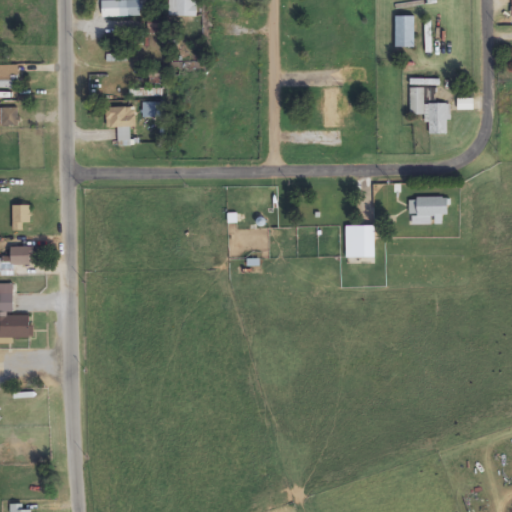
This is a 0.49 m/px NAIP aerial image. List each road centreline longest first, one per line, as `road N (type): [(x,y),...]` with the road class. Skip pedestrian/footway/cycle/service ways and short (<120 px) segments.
road 1 (residential): [(75,511),(61,0)]
road 2 (residential): [(63,171),(440,167),(464,163),(483,141)]
road 3 (residential): [(279,170),(276,0)]
road 4 (residential): [(483,141),(480,0)]
